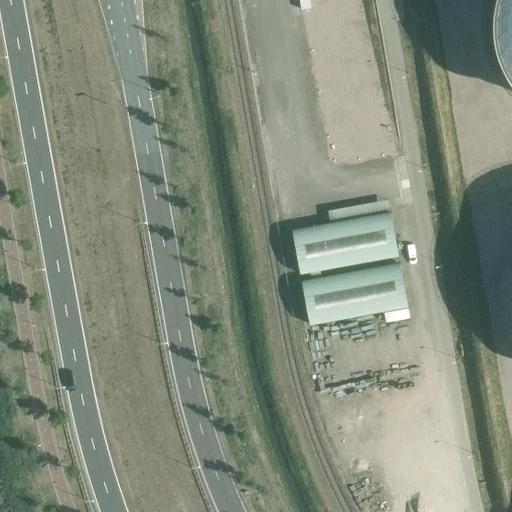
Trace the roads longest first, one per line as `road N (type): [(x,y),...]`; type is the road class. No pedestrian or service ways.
road 1 (primary): [(235,511),(210,454),(186,355),(122,0)]
road 2 (primary): [(14,0),(93,434),(115,511)]
road 3 (unknown): [(273,0),(300,170),(313,179),(337,178),(414,162)]
